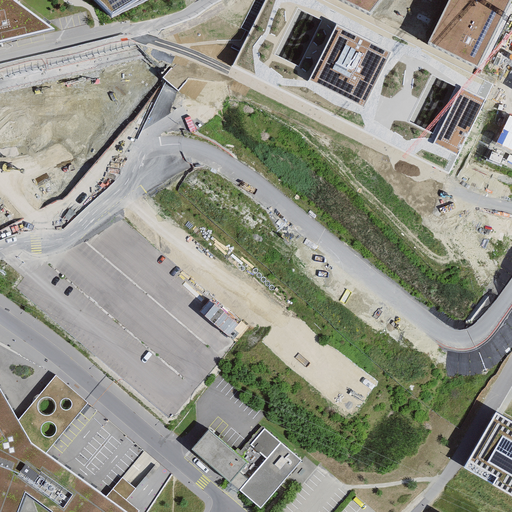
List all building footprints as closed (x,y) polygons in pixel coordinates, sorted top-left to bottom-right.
[(0,0),(0,42),(54,30),(16,0),(0,0)] [(101,0),(116,14),(142,0),(101,0)] [(265,0),(233,65),(449,171),(492,85),(321,0),(265,0)] [(334,0),(369,18),(383,0),(334,0)] [(511,0),(455,0),(431,49),(478,72),(480,67),(511,0)] [(113,50),(0,75),(0,131),(48,122),(113,54),(113,50)] [(165,79),(133,51),(44,140),(0,176),(0,187),(20,208),(65,186),(165,79)] [(511,113),(499,142),(511,148),(511,113)] [(0,220),(20,208),(0,187),(0,220)] [(56,376),(18,420),(32,443),(46,453),(88,403),(56,376)] [(18,420),(0,388),(0,511),(19,511),(27,494),(52,511),(127,511),(107,497),(57,461),(46,453),(32,443),(18,420)] [(511,422),(496,414),(465,468),(511,494),(511,422)] [(303,462),(265,429),(251,446),(267,459),(249,480),(238,471),(247,460),(237,451),(210,428),(192,449),(262,509),(303,462)]
